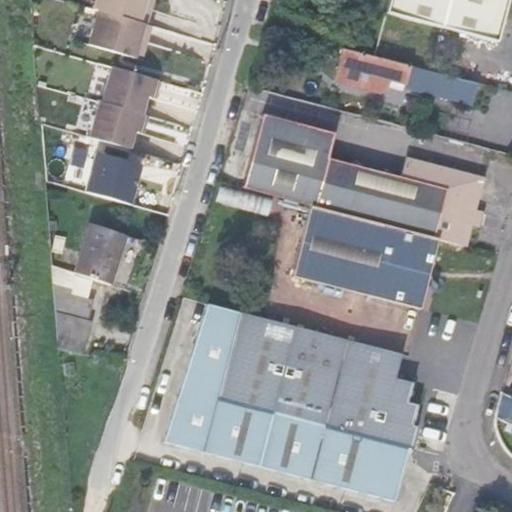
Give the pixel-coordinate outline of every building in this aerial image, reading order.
[(99,13),(89,47),(142,63),(152,29),(147,28),(154,0),(97,0),(94,12),(99,13)] [(389,0),(386,13),(497,43),(508,0),(389,0)] [(361,53),(343,49),(339,66),(336,81),(379,90),(382,91),(386,90),(388,86),(389,82),(390,78),(408,83),(408,87),(471,104),(477,84),(361,53)] [(111,69),(100,105),(140,116),(145,99),(150,100),(155,82),(140,78),(111,69)] [(98,105),(88,141),(127,152),(132,134),(137,135),(142,117),(140,116),(100,105),(98,105)] [(310,206),(437,238),(463,245),(468,224),(475,225),(478,213),(471,211),(479,179),(403,160),(399,178),(325,159),(332,135),(259,116),(241,188),(310,206)] [(105,147),(104,149),(90,145),(86,159),(101,163),(101,162),(132,170),(136,155),(105,147)] [(419,308),(437,238),(310,206),(292,276),(419,308)] [(86,225),(71,273),(121,288),(136,241),(86,225)] [(55,336),(83,343),(89,322),(86,321),(90,301),(69,294),(70,288),(50,283),(55,336)] [(402,353),(208,305),(174,445),(396,499),(408,449),(411,450),(416,428),(410,426),(415,403),(409,402),(414,382),(404,380),(406,373),(398,371),(402,353)] [(79,356),(83,343),(55,336),(56,350),(79,356)] [(511,409),(497,404),(495,411),(495,421),(511,428),(511,409)]
